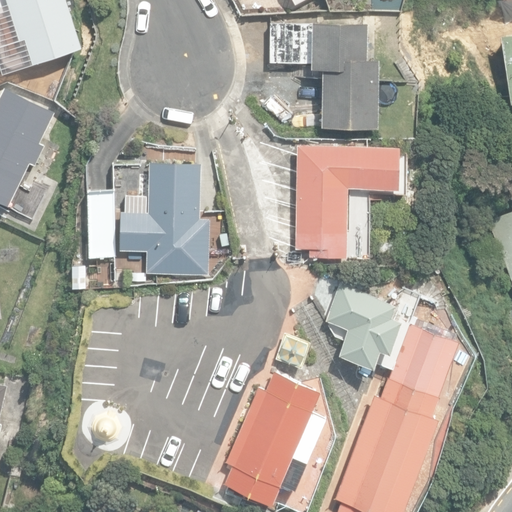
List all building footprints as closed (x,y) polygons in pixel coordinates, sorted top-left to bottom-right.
[(28,42),(34,62),(84,45),(68,0),(10,0),(24,43),(28,42)] [(324,66),(324,124),(379,124),(379,58),(367,58),(367,22),(271,22),(271,60),(313,60),(313,66),(324,66)] [(511,30),(500,32),(511,102),(511,101),(511,30)] [(0,198),(11,204),(32,162),(37,164),(47,144),(42,142),(58,110),(7,85),(0,98),(0,198)] [(298,141),(295,247),(308,247),(308,254),(346,255),(347,231),(350,231),(351,185),(400,186),(401,143),(298,141)] [(146,271),(210,273),(212,216),(203,216),(204,162),(149,160),(147,210),(124,210),(123,249),(146,250),(146,271)] [(89,256),(117,256),(117,189),(89,189),(89,256)] [(511,211),(488,222),(511,278),(511,303),(505,310),(511,327),(511,211)] [(391,252),(392,241),(378,239),(377,251),(391,252)] [(79,287),(80,276),(70,275),(69,286),(79,287)] [(395,301),(341,280),(326,319),(349,327),(339,352),(373,365),(380,347),(389,350),(401,317),(391,313),(395,301)] [(403,511),(439,416),(434,414),(434,413),(463,341),(410,320),(381,394),(375,392),(336,496),(343,498),(337,511),(403,511)] [(25,345),(43,350),(48,329),(30,324),(25,345)] [(285,329),(275,356),(302,365),(312,338),(285,329)] [(295,488),(327,414),(313,408),(321,389),(275,369),(267,388),(259,384),(227,460),(233,462),(225,481),(272,501),(281,482),(295,488)] [(109,414),(104,414),(100,415),(96,419),(94,423),(94,428),(96,432),(99,435),(103,437),(108,437),(113,436),(116,432),(118,428),(118,423),(116,419),(113,416),(109,414)]
